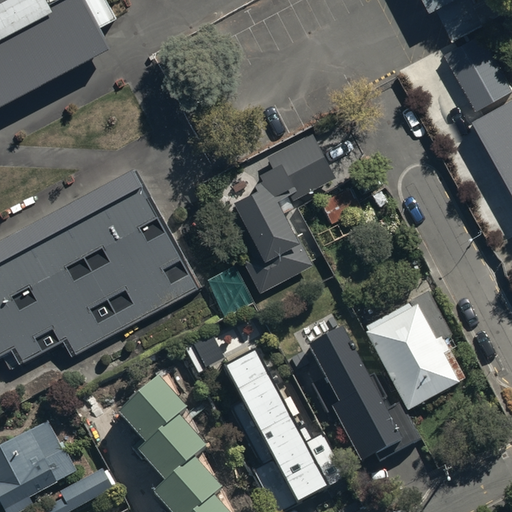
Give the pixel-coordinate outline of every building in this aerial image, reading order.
[(0,0),(0,96),(109,40),(100,23),(115,15),(107,0),(0,0)] [(426,0),(431,9),(435,6),(452,39),(509,9),(504,0),(480,0),(473,4),(470,0),(426,0)] [(447,54),(476,110),(511,90),(511,83),(486,34),(447,54)] [(511,98),(475,118),(511,185),(511,98)] [(256,185),(232,197),(259,250),(242,259),(258,291),(310,264),(283,212),(293,207),(289,199),(334,175),(311,131),(265,154),(270,162),(257,169),(260,175),(253,179),(256,185)] [(132,162),(0,232),(0,349),(10,345),(17,359),(59,336),(69,356),(107,336),(199,287),(173,239),(132,162)] [(350,186),(320,200),(330,221),(360,207),(350,186)] [(408,303),(365,327),(368,331),(364,334),(406,410),(464,378),(441,336),(436,339),(417,305),(411,308),(408,303)] [(399,404),(385,413),(377,399),(383,395),(372,374),(366,377),(362,368),(365,367),(361,360),(358,361),(340,326),(306,344),(324,377),(311,383),(331,422),(337,419),(359,462),(375,454),(378,459),(417,437),(399,404)] [(254,351),(223,367),(271,459),(250,470),(271,511),(277,511),(346,476),(323,432),(310,439),(303,425),(295,429),(254,351)] [(157,376),(117,410),(143,443),(136,448),(163,480),(151,490),(169,511),(227,511),(212,493),(220,487),(193,456),(203,447),(176,414),(183,407),(157,376)] [(47,422),(0,445),(0,503),(4,511),(16,511),(34,503),(30,495),(73,473),(47,422)] [(37,503),(41,511),(67,511),(116,486),(109,473),(104,476),(100,469),(37,503)]
